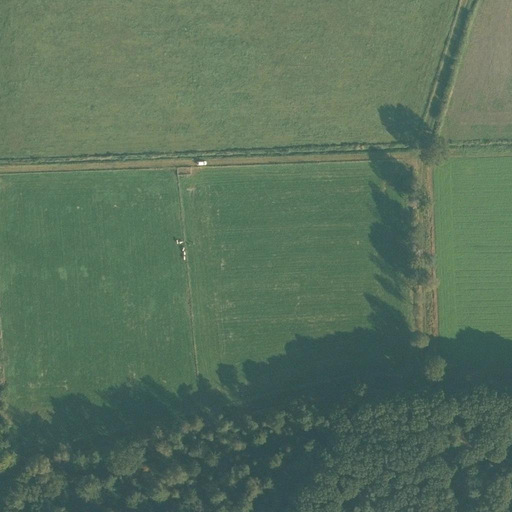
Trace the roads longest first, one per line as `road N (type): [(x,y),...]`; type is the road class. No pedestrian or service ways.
road 1 (track): [(511,388),(345,393),(0,471)]
road 2 (track): [(0,461),(349,383),(422,382)]
road 3 (track): [(422,382),(416,149),(464,0)]
